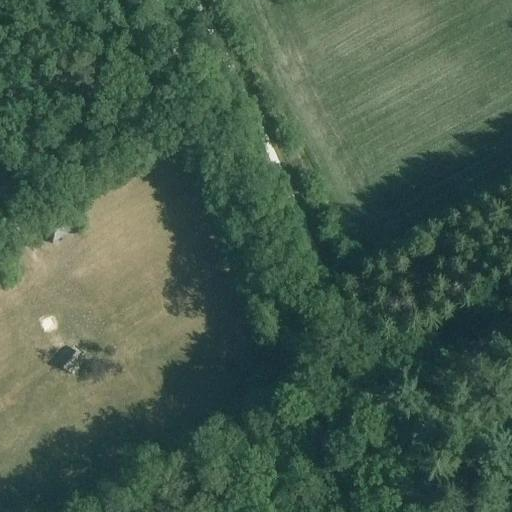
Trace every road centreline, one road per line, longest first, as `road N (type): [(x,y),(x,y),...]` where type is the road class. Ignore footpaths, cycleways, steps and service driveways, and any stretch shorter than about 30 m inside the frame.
road 1 (track): [(300,317),(152,0)]
road 2 (track): [(390,511),(300,317)]
